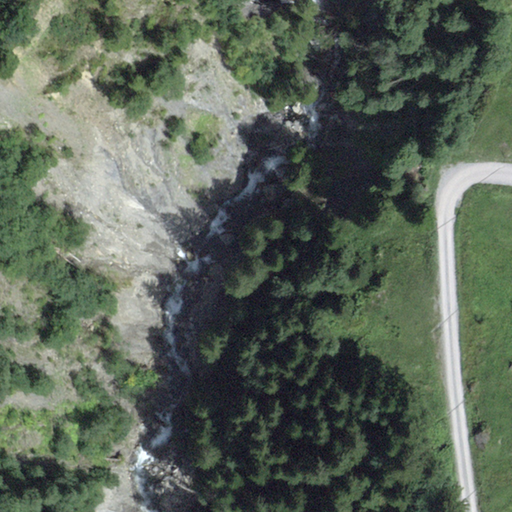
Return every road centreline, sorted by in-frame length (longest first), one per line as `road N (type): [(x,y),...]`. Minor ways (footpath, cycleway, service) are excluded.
road 1 (track): [(467,511),(445,325),(441,198),(458,175),(511,174)]
road 2 (track): [(448,180),(483,32),(478,0)]
